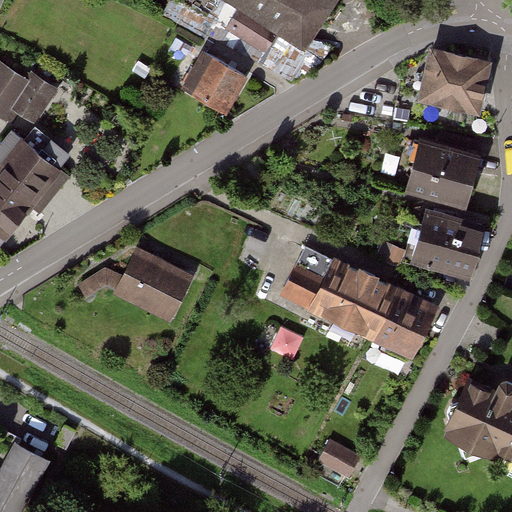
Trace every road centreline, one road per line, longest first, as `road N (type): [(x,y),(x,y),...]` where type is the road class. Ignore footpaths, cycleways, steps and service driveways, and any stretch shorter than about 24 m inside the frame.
road 1 (residential): [(0,281),(408,35),(452,18),(495,20)]
road 2 (residential): [(511,164),(508,221),(358,511)]
road 3 (residential): [(495,20),(508,46),(511,149)]
